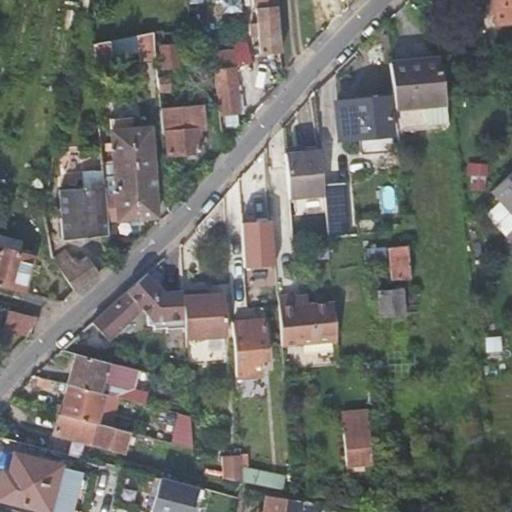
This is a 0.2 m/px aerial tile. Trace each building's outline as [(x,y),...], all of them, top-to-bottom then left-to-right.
[(251,0),(257,55),(280,53),(275,0),(251,0)] [(345,0),(347,8),(354,0),(345,0)] [(482,0),(485,15),(494,14),(492,0),(482,0)] [(511,0),(492,0),(494,14),(495,22),(511,20),(511,0)] [(139,60),(154,59),(151,34),(88,44),(90,65),(111,63),(110,57),(138,53),(139,60)] [(158,47),(160,68),(177,67),(175,46),(158,47)] [(232,50),(210,53),(217,116),(238,114),(232,50)] [(438,56),(387,61),(392,106),(394,129),(447,124),(443,101),(438,56)] [(168,78),(156,78),(157,92),(169,91),(168,78)] [(394,158),(388,97),(337,101),(339,151),(361,149),(362,161),(394,158)] [(200,106),(159,109),(163,154),(199,151),(197,131),(202,130),(200,106)] [(112,178),(101,178),(106,222),(157,217),(149,127),(131,128),(130,117),(109,119),(109,129),(108,131),(112,178)] [(449,144),(447,124),(427,126),(429,146),(449,144)] [(284,150),(285,157),(300,155),(300,148),(284,150)] [(319,154),(300,155),(285,157),(289,199),(323,197),(322,184),(319,154)] [(511,167),(488,190),(511,214),(511,227),(503,235),(511,243),(511,167)] [(60,240),(107,235),(106,222),(101,178),(101,171),(80,172),(81,188),(57,190),(60,217),(58,219),(60,240)] [(342,183),(322,184),(323,197),(327,235),(347,234),(342,183)] [(225,224),(223,197),(202,221),(204,248),(225,224)] [(270,223),(239,225),(243,270),(274,268),(270,223)] [(0,235),(0,286),(22,293),(32,257),(16,253),(19,240),(0,235)] [(386,248),(389,279),(404,278),(409,277),(406,245),(386,248)] [(64,248),(50,257),(55,266),(70,256),(64,248)] [(74,263),(70,256),(55,266),(59,272),(73,293),(99,276),(85,255),(74,263)] [(183,326),(181,291),(181,290),(164,291),(146,272),(91,322),(106,338),(139,308),(145,315),(146,323),(150,323),(151,327),(164,326),(165,328),(183,326)] [(404,314),(401,288),(377,291),(379,317),(404,314)] [(222,292),(204,294),(197,294),(197,289),(181,291),(183,326),(184,339),(225,336),(222,292)] [(308,297),(297,298),(298,309),(309,308),(308,297)] [(333,306),(309,308),(298,309),(297,298),(276,300),(280,349),(336,345),(333,306)] [(25,335),(37,318),(7,310),(3,329),(25,335)] [(264,320),(231,322),(235,377),(259,375),(258,360),(267,359),(264,320)] [(106,361),(74,353),(66,384),(98,393),(105,395),(129,401),(143,405),(146,393),(133,389),(137,369),(109,362),(106,361)] [(98,424),(105,395),(98,393),(66,384),(58,414),(98,424)] [(98,424),(58,414),(53,434),(123,454),(129,450),(133,433),(98,424)] [(190,417),(178,414),(174,430),(177,430),(174,444),(192,448),(190,417)] [(352,467),(370,465),(365,425),(348,427),(352,467)] [(2,471),(0,478),(0,497),(57,511),(69,511),(80,471),(83,458),(67,455),(64,466),(58,465),(41,461),(44,449),(16,442),(13,454),(8,472),(2,471)] [(420,450),(402,452),(406,485),(424,484),(420,450)] [(253,453),(240,454),(242,482),(271,488),(274,476),(254,471),(253,453)] [(223,477),(242,482),(241,469),(240,454),(222,455),(223,477)] [(284,478),(274,476),(271,488),(280,490),(284,478)] [(190,511),(197,488),(158,478),(149,511),(190,511)] [(299,511),(301,501),(265,494),(262,511),(299,511)]
